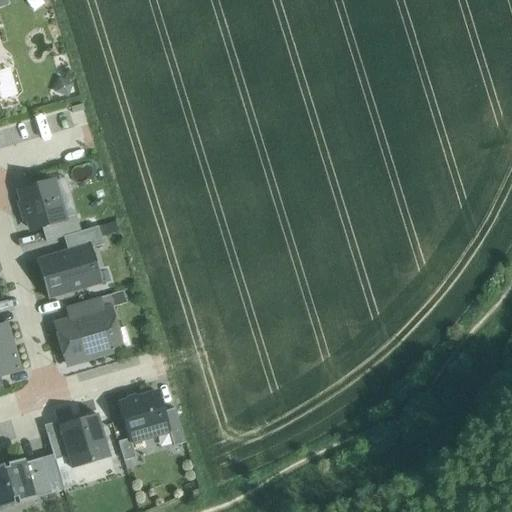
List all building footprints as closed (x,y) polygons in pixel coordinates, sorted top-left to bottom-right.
[(54,183),(20,193),(24,204),(21,205),(25,220),(28,219),(32,231),(42,228),(65,221),(65,220),(54,183)] [(76,216),(65,220),(65,221),(42,228),(47,243),(81,233),(76,216)] [(64,238),(68,251),(91,244),(93,250),(104,246),(99,227),(64,238)] [(68,251),(37,261),(49,301),(103,285),(93,250),(91,244),(68,251)] [(66,308),(70,322),(104,312),(101,298),(66,308)] [(70,322),(57,326),(67,362),(81,358),(82,361),(116,352),(116,351),(111,333),(116,331),(117,331),(111,310),(104,312),(70,322)] [(6,326),(0,327),(0,377),(20,372),(6,326)] [(121,350),(116,331),(111,333),(116,351),(121,350)] [(158,393),(119,405),(130,439),(131,444),(170,433),(164,413),(158,393)] [(175,409),(164,413),(170,433),(174,447),(185,444),(175,409)] [(98,416),(59,427),(60,431),(69,458),(72,470),(111,459),(98,416)] [(69,458),(60,431),(47,435),(55,462),(69,458)] [(131,444),(130,439),(118,443),(124,462),(136,459),(131,444)] [(42,459),(26,464),(36,499),(53,495),(42,459)] [(25,460),(0,467),(0,510),(36,499),(26,464),(25,460)]
